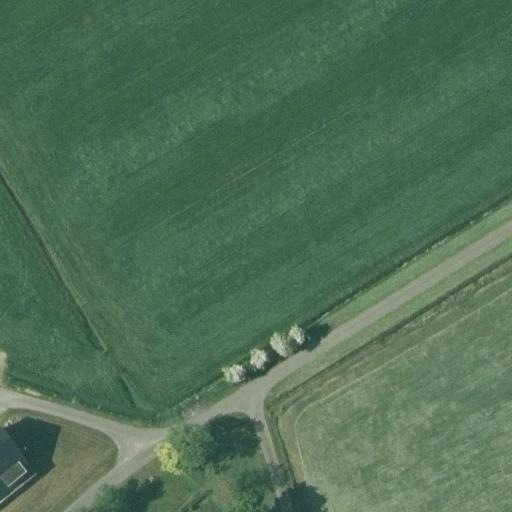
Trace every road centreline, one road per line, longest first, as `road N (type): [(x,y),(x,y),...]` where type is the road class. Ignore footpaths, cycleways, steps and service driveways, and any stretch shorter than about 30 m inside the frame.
road 1 (unclassified): [(143,454),(511,229)]
road 2 (unclassified): [(0,395),(103,426),(143,454)]
road 3 (unknown): [(251,391),(286,511)]
